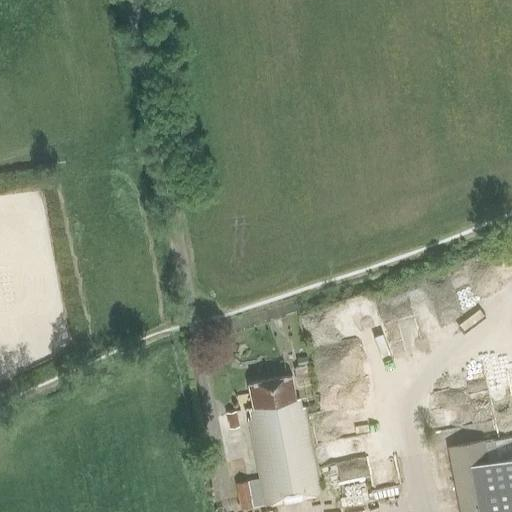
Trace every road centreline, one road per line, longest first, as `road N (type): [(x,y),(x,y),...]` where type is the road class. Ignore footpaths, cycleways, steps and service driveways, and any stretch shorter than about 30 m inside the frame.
road 1 (track): [(126,0),(192,326)]
road 2 (unknown): [(511,286),(456,336),(408,403),(431,511)]
